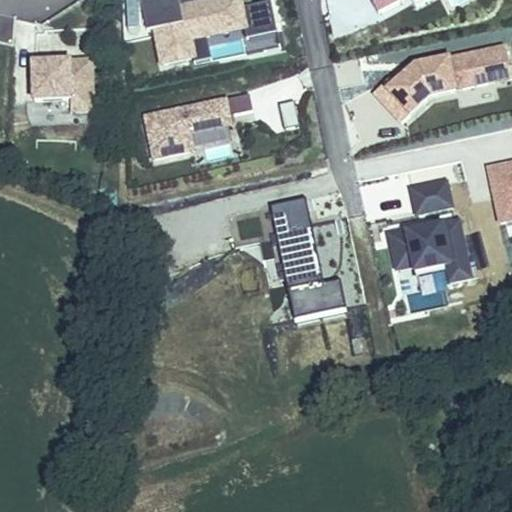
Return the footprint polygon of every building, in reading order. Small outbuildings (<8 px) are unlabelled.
[(204,7),(202,0),(189,0),(179,2),(178,0),(161,0),(141,4),(148,36),(156,34),(163,69),(194,62),(190,44),(207,41),(245,33),(248,44),(278,38),(272,6),(242,12),(239,0),(238,0),(213,5),(204,7)] [(371,0),(383,19),(414,1),(417,0),(371,0)] [(417,0),(414,1),(421,13),(444,0),(417,0)] [(195,68),(213,65),(207,41),(190,44),(195,68)] [(407,77),(403,74),(375,96),(402,127),(432,100),(495,85),(493,75),(510,71),(505,50),(441,63),(443,71),(436,73),(434,65),(416,68),(407,77)] [(443,71),(441,63),(434,65),(436,73),(443,71)] [(93,121),(93,68),(33,70),(34,109),(70,108),(71,121),(93,121)] [(511,82),(510,71),(493,75),(495,85),(511,82)] [(254,114),(250,98),(146,119),(155,163),(194,154),(190,137),(231,128),(230,120),(235,118),(254,114)] [(511,224),(511,166),(489,172),(501,227),(511,224)] [(452,210),(447,186),(412,194),(418,218),(452,210)] [(325,287),(307,203),(230,219),(236,251),(261,246),(265,266),(282,262),(295,323),(348,313),(342,284),(325,287)] [(391,239),(398,273),(415,270),(417,276),(447,269),(451,286),(471,282),(457,225),(391,239)] [(447,269),(417,276),(418,281),(448,274),(447,269)] [(413,297),(415,311),(446,306),(444,292),(413,297)]
